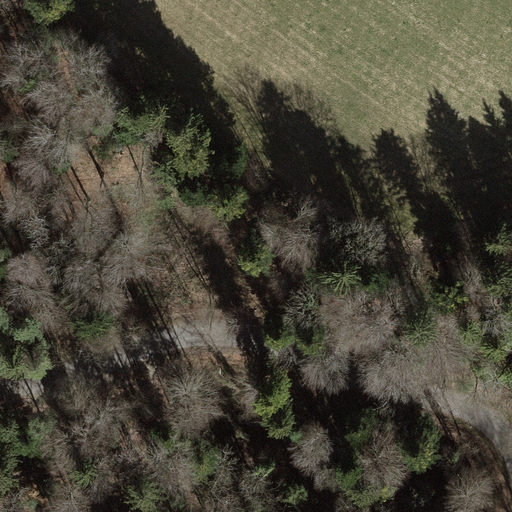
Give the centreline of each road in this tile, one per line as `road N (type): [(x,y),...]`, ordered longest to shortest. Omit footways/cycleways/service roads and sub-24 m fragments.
road 1 (unclassified): [(511,446),(455,397),(227,327),(180,329),(75,376),(0,384)]
road 2 (track): [(0,492),(96,464),(159,422),(161,378),(139,347)]
